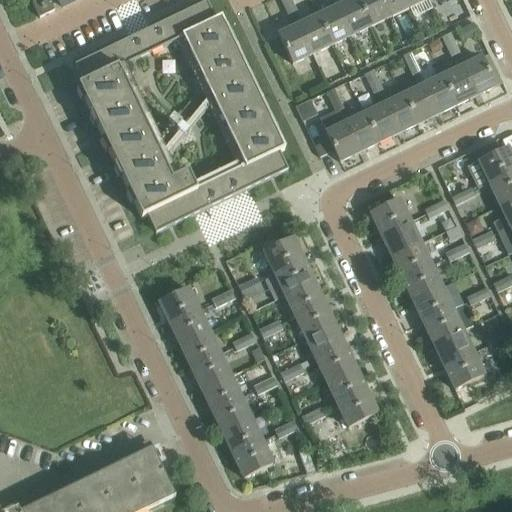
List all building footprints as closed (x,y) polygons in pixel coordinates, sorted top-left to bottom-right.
[(47,0),(43,0),(32,6),(39,21),(55,14),(47,0)] [(74,4),(72,0),(56,0),(62,10),(74,4)] [(279,0),(283,8),(291,5),(289,0),(279,0)] [(379,0),(358,0),(356,1),(370,30),(389,21),(379,0)] [(403,0),(379,0),(389,21),(409,12),(403,0)] [(426,0),(403,0),(409,12),(428,2),(426,0)] [(356,1),(337,11),(351,39),(370,30),(356,1)] [(141,222),(146,219),(155,238),(212,210),(212,211),(232,202),(231,201),(288,174),(279,156),(284,153),(276,135),(273,127),(272,128),(263,109),(261,101),(260,102),(251,83),(249,76),(247,76),(238,57),(236,50),(235,50),(225,30),(223,22),(221,22),(221,21),(215,23),(206,5),(150,32),(149,31),(130,40),(131,41),(74,69),(83,87),(78,90),(78,91),(75,92),(81,104),(84,103),(91,117),(88,118),(94,130),(97,129),(103,143),(100,144),(106,156),(109,155),(116,169),(113,170),(119,182),(122,181),(128,195),(125,196),(131,208),(134,207),(141,222)] [(291,5),(283,8),(288,18),(296,14),(291,5)] [(337,11),(317,20),(331,49),(351,39),(337,11)] [(317,20),(298,29),(312,58),(331,49),(317,20)] [(465,29),(457,33),(463,44),(478,37),(473,25),(465,29)] [(312,58),(298,29),(278,39),(292,67),(312,58)] [(441,40),(446,50),(454,46),(449,37),(441,40)] [(439,43),(428,48),(432,56),(443,50),(439,43)] [(454,46),(446,50),(451,60),(459,56),(454,46)] [(403,59),(408,69),(416,65),(411,55),(403,59)] [(481,61),(461,71),(475,100),(495,90),(481,61)] [(416,65),(408,69),(412,79),(420,75),(416,65)] [(461,71),(442,80),(455,109),(475,100),(461,71)] [(364,78),(369,88),(377,84),(372,74),(364,78)] [(442,80),(422,90),(436,119),(455,109),(442,80)] [(377,84),(369,88),(374,97),(382,93),(377,84)] [(422,90),(403,99),(417,128),(436,119),(422,90)] [(334,93),(326,96),(330,106),(338,102),(334,93)] [(403,99),(384,108),(398,137),(417,128),(403,99)] [(338,102),(330,106),(335,116),(339,114),(343,112),(338,102)] [(384,108),(364,118),(378,146),(398,137),(384,108)] [(335,116),(321,123),(327,136),(325,137),(328,143),(333,153),(339,165),(359,156),(345,127),(339,114),(335,116)] [(364,118),(345,127),(359,156),(378,146),(364,118)] [(328,143),(314,150),(319,160),(333,153),(328,143)] [(511,162),(507,152),(478,166),(489,188),(511,177),(511,162)] [(511,177),(489,188),(499,210),(511,203),(511,177)] [(471,192),(461,197),(465,205),(474,200),(471,192)] [(461,197),(451,201),(455,209),(465,205),(461,197)] [(505,222),(493,228),(498,238),(510,232),(511,230),(511,203),(499,210),(505,222)] [(370,218),(381,240),(410,226),(399,204),(370,218)] [(444,205),(434,210),(438,218),(448,213),(444,205)] [(434,210),(424,214),(428,222),(438,218),(434,210)] [(410,226),(381,240),(391,262),(420,248),(410,226)] [(492,236),(482,240),(486,248),(495,244),(492,236)] [(482,240),(472,245),(476,253),(486,248),(482,240)] [(263,256),(274,278),(303,265),(292,242),(263,256)] [(420,248),(391,262),(402,284),(431,270),(420,248)] [(465,249),(455,254),(459,262),(469,257),(465,249)] [(455,254),(445,258),(449,266),(459,262),(455,254)] [(303,265),(274,278),(285,300),(313,286),(303,265)] [(431,270),(402,284),(412,305),(441,292),(431,270)] [(511,279),(503,284),(506,292),(511,289),(511,279)] [(258,281),(248,286),(252,294),(261,289),(258,281)] [(503,284),(493,289),(497,297),(506,292),(503,284)] [(252,294),(248,286),(238,291),(242,299),(252,294)] [(313,286),(285,300),(295,322),(324,308),(313,286)] [(441,292),(412,305),(423,327),(452,314),(441,292)] [(486,292),(476,297),(480,305),(490,300),(486,292)] [(159,306),(170,329),(198,315),(188,293),(159,306)] [(231,294),(221,299),(225,307),(235,302),(231,294)] [(476,297),(466,302),(470,310),(480,305),(476,297)] [(225,307),(221,299),(211,304),(215,312),(225,307)] [(324,308),(295,322),(306,344),(334,330),(324,308)] [(452,314),(423,327),(433,349),(462,335),(452,314)] [(198,315),(170,329),(180,351),(209,337),(198,315)] [(278,325),(269,330),(272,338),(282,333),(278,325)] [(272,338),(269,330),(259,334),(263,342),(272,338)] [(334,330),(306,344),(316,366),(345,352),(334,330)] [(462,335),(433,349),(444,371),(472,357),(462,335)] [(507,336),(497,341),(501,349),(510,344),(507,336)] [(209,337),(180,351),(191,372),(219,358),(209,337)] [(252,338),(242,342),(246,351),(256,346),(252,338)] [(497,341),(487,345),(491,353),(501,349),(497,341)] [(246,351),(242,342),(232,347),(236,355),(246,351)] [(345,352),(316,366),(327,387),(355,374),(345,352)] [(472,357),(444,371),(454,393),(483,380),(472,357)] [(219,358),(191,372),(201,394),(230,380),(219,358)] [(299,369),(289,373),(293,381),(303,377),(299,369)] [(293,381),(289,373),(280,378),(284,386),(293,381)] [(355,374),(327,387),(337,409),(366,395),(355,374)] [(230,380),(201,394),(212,416),(240,402),(230,380)] [(273,381),(263,386),(267,394),(277,389),(273,381)] [(267,394),(263,386),(253,391),(257,399),(267,394)] [(366,395),(337,409),(348,432),(377,418),(366,395)] [(240,402),(212,416),(222,438),(251,424),(240,402)] [(320,412),(310,417),(314,425),(324,420),(320,412)] [(314,425),(310,417),(301,422),(304,430),(314,425)] [(251,424),(222,438),(233,460),(262,446),(251,424)] [(294,425),(284,430),(288,438),(298,433),(294,425)] [(288,438),(284,430),(274,434),(278,443),(288,438)] [(262,446),(233,460),(244,482),(272,468),(262,446)] [(148,511),(173,500),(173,501),(175,501),(151,452),(28,511),(148,511)]
